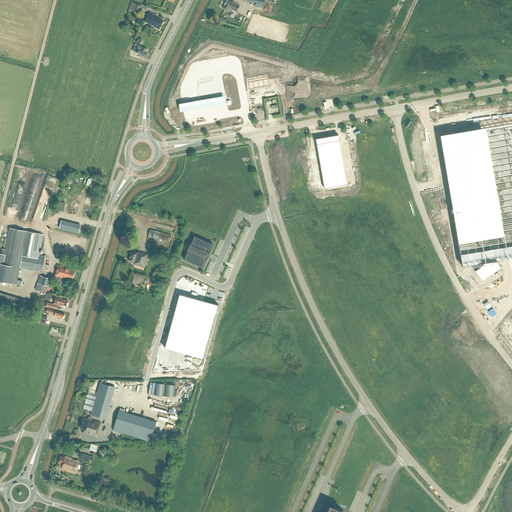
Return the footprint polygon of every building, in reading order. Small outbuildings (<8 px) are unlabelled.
[(222,8),(224,9),(227,11),(229,12),(230,9),(236,12),(239,5),(232,1),(231,3),(227,0),(222,8)] [(247,0),(247,2),(255,3),(255,7),(263,8),(264,0),(247,0)] [(142,7),(135,4),(132,2),(129,10),(132,11),(138,14),(142,7)] [(150,12),(145,21),(154,26),(154,27),(159,30),(160,28),(164,21),(156,17),(157,16),(150,12)] [(147,50),(143,47),(138,45),(137,48),(134,46),(132,51),(135,52),(146,58),(148,54),(146,53),(147,50)] [(269,86),(268,79),(248,83),(249,89),(269,86)] [(190,102),(182,103),(182,104),(180,104),(181,111),(183,111),(191,110),(221,104),(225,104),(224,96),(220,96),(190,102)] [(441,135),(440,135),(462,268),(464,268),(464,266),(482,263),(483,264),(474,270),(478,275),(482,280),(499,268),(500,269),(502,267),(502,266),(501,267),(496,261),(502,260),(505,259),(511,258),(511,257),(511,122),(443,134),(441,135)] [(381,127),(359,131),(366,175),(388,171),(381,127)] [(338,134),(315,138),(324,188),(347,184),(338,134)] [(62,190),(60,197),(68,199),(70,192),(62,190)] [(39,255),(43,235),(10,228),(6,250),(5,254),(1,254),(0,253),(0,281),(21,286),(22,281),(17,280),(20,264),(43,269),(44,260),(45,256),(39,255)] [(170,234),(152,230),(150,230),(149,236),(151,237),(168,240),(170,234)] [(203,268),(207,259),(208,259),(207,258),(207,257),(213,244),(194,236),(188,250),(187,250),(188,250),(184,259),(203,268)] [(133,264),(144,268),(148,254),(140,252),(140,253),(137,252),(137,253),(131,252),(128,261),(134,262),(133,264)] [(53,276),(64,279),(65,277),(72,279),(74,271),(65,268),(65,267),(57,265),(53,276)] [(132,283),(145,286),(146,278),(134,275),(132,283)] [(39,276),(35,290),(45,293),(47,286),(50,287),(52,280),(39,276)] [(28,307),(19,304),(3,299),(4,295),(0,294),(0,305),(18,310),(27,312),(28,307)] [(179,294),(164,348),(165,348),(166,342),(204,353),(202,358),(203,358),(218,304),(217,304),(217,305),(180,294),(179,294)] [(47,303),(46,306),(47,307),(58,310),(59,305),(62,306),(62,305),(66,306),(68,301),(56,298),(55,297),(53,305),(48,303),(47,303)] [(64,314),(47,309),(46,313),(55,315),(54,317),(63,319),(64,314)] [(99,382),(90,414),(105,419),(115,387),(99,382)] [(112,430),(149,442),(155,422),(118,410),(112,430)] [(86,420),(83,419),(80,428),(84,429),(82,433),(96,437),(100,423),(92,420),(92,419),(92,418),(90,417),(89,417),(88,417),(88,419),(87,419),(86,419),(86,420)] [(99,449),(98,454),(101,457),(106,456),(107,451),(103,448),(99,449)] [(87,462),(88,459),(92,461),(94,457),(83,454),(80,462),(79,461),(78,464),(82,465),(84,461),(87,462)] [(60,456),(58,463),(62,465),(61,469),(75,473),(79,461),(76,460),(76,461),(72,459),(72,458),(65,456),(65,457),(60,456)] [(98,476),(96,482),(107,485),(109,479),(98,476)]
